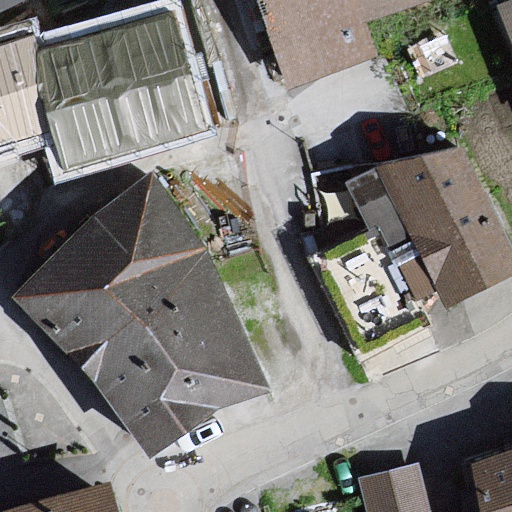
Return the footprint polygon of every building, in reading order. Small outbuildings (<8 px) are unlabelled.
[(173,0),(171,0),(41,38),(68,173),(212,129),(173,0)] [(258,0),(287,82),(374,54),(366,16),(415,0),(258,0)] [(511,0),(500,0),(494,2),(511,45),(511,0)] [(38,17),(0,30),(0,148),(55,135),(41,38),(38,17)] [(384,164),(352,183),(377,226),(422,305),(511,263),(511,255),(463,149),(384,164)] [(148,171),(18,286),(159,451),(275,386),(212,243),(148,171)] [(422,305),(377,226),(312,256),(362,356),(432,327),(422,305)] [(511,511),(511,453),(475,466),(483,511),(511,511)] [(426,511),(415,466),(360,479),(368,511),(426,511)] [(111,511),(104,490),(14,511),(111,511)]
